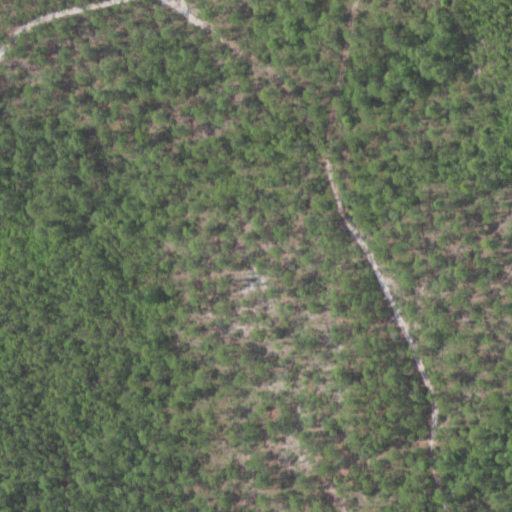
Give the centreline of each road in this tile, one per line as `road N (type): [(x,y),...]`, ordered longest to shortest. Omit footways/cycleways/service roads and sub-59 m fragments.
road 1 (track): [(156,0),(274,70),(329,174),(337,61),(352,0)]
road 2 (track): [(329,174),(364,262),(429,342),(425,398),(442,511)]
road 3 (track): [(0,55),(119,0)]
